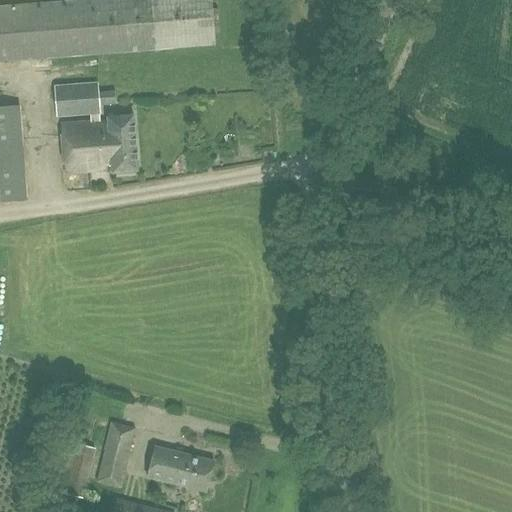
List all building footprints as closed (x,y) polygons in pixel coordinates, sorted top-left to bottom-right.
[(212,0),(94,0),(0,7),(0,60),(154,48),(217,45),(212,0)] [(92,123),(64,125),(67,173),(113,169),(113,173),(139,171),(135,115),(108,117),(108,121),(102,121),(101,105),(117,103),(116,91),(100,92),(99,83),(55,86),(57,116),(91,113),(92,123)] [(21,104),(0,105),(0,202),(28,200),(21,104)] [(122,488),(137,429),(113,422),(106,451),(98,482),(122,488)] [(89,479),(97,448),(66,440),(53,489),(84,497),(89,479)] [(150,477),(208,492),(216,461),(158,446),(150,477)] [(166,511),(118,499),(114,511),(166,511)]
